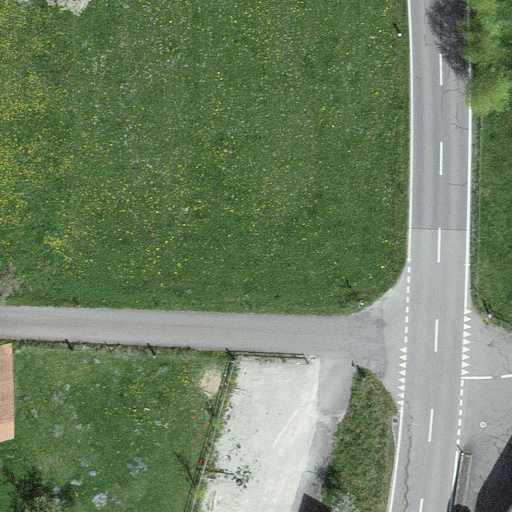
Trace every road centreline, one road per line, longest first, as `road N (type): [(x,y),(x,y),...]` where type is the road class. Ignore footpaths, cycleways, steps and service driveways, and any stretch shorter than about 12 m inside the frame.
road 1 (unclassified): [(0,327),(435,361)]
road 2 (tertiary): [(435,361),(439,0)]
road 3 (tertiary): [(420,511),(435,361)]
